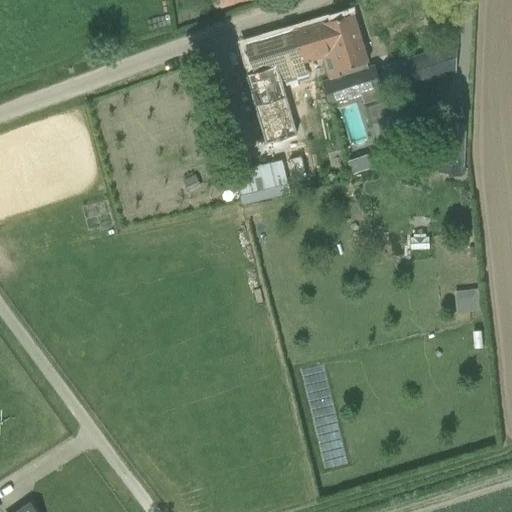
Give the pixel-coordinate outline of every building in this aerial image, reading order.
[(325,26),(296,35),(304,63),(305,63),(323,58),(328,74),(365,63),(369,62),(354,13),(324,22),(325,26)] [(309,75),(305,63),(304,63),(296,35),(295,31),(247,45),(255,72),(277,65),(282,83),(309,75)] [(330,80),(324,82),(330,103),(362,94),(365,103),(385,97),(382,87),(390,84),(393,92),(452,73),(444,48),(385,67),(387,74),(378,77),(375,66),(367,68),(365,63),(328,74),(330,80)] [(297,134),(282,83),(277,65),(255,72),(248,74),(268,143),(297,134)] [(465,173),(467,123),(440,122),(438,172),(465,173)] [(295,179),(307,176),(302,156),(290,159),(295,179)] [(350,162),(353,172),(361,170),(357,159),(350,162)] [(195,174),(183,181),(189,193),(201,187),(195,174)] [(459,310),(482,309),(481,288),(458,289),(459,310)] [(35,511),(29,503),(16,511),(35,511)]
